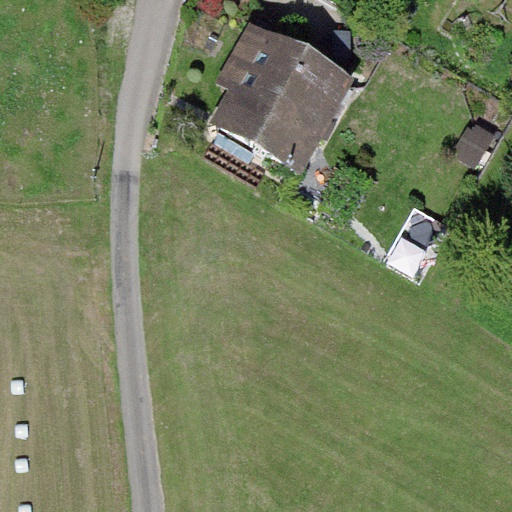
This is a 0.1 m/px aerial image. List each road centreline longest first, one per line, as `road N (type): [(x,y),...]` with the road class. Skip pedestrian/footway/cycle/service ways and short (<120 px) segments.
road 1 (track): [(136,117),(120,267),(148,511)]
road 2 (residential): [(163,0),(136,117)]
